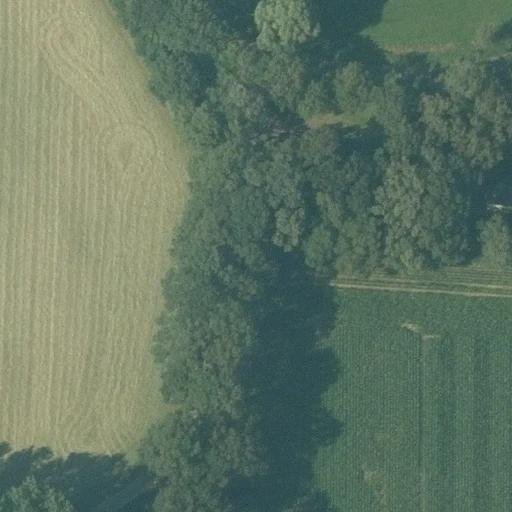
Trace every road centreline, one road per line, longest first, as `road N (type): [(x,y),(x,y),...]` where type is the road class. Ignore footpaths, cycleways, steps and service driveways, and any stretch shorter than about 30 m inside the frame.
road 1 (unclassified): [(105,511),(173,435),(192,394),(263,58)]
road 2 (tertiary): [(511,66),(339,73),(263,58)]
road 3 (track): [(473,211),(233,203)]
